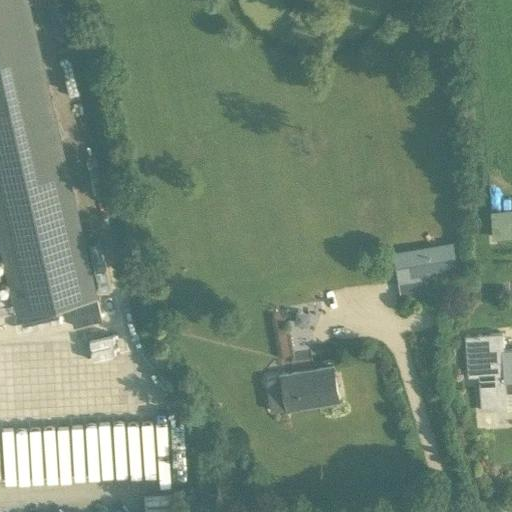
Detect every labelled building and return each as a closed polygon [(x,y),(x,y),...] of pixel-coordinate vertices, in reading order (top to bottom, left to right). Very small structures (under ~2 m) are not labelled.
[(28,0),(0,0),(0,227),(18,308),(95,291),(28,0)] [(511,209),(490,210),(491,237),(511,235),(511,209)] [(428,246),(404,250),(409,277),(433,273),(432,270),(458,265),(456,253),(430,257),(428,246)] [(507,426),(504,381),(511,380),(511,349),(503,351),(502,332),(464,335),(467,376),(478,376),(482,428),(507,426)] [(333,364),(281,374),(267,377),(265,381),(270,409),(274,412),(340,399),(333,364)] [(0,425),(0,481),(157,475),(154,423),(123,425),(123,420),(0,425)]
